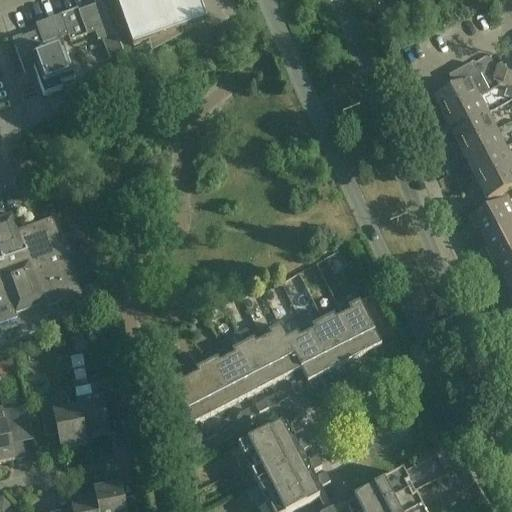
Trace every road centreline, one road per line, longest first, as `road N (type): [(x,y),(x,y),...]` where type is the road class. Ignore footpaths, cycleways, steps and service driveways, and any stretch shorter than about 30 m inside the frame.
road 1 (tertiary): [(265,0),(336,185),(511,509)]
road 2 (tertiary): [(511,413),(428,248),(340,0)]
road 3 (residential): [(0,488),(150,457)]
